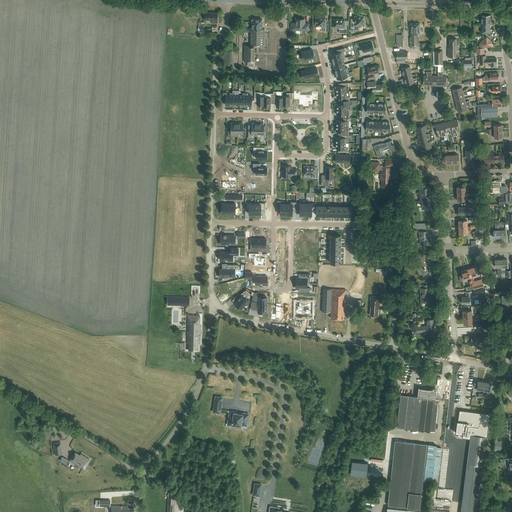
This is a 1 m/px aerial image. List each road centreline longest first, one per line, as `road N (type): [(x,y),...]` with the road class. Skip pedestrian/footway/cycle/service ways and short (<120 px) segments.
road 1 (residential): [(391,348),(411,159)]
road 2 (unclassified): [(142,471),(194,396),(216,303)]
road 3 (residential): [(391,348),(254,324),(216,303)]
road 4 (track): [(0,383),(142,471)]
road 5 (residential): [(290,224),(289,289),(275,289),(274,223)]
road 6 (tertiary): [(373,3),(242,1)]
road 7 (tertiary): [(501,5),(373,3)]
